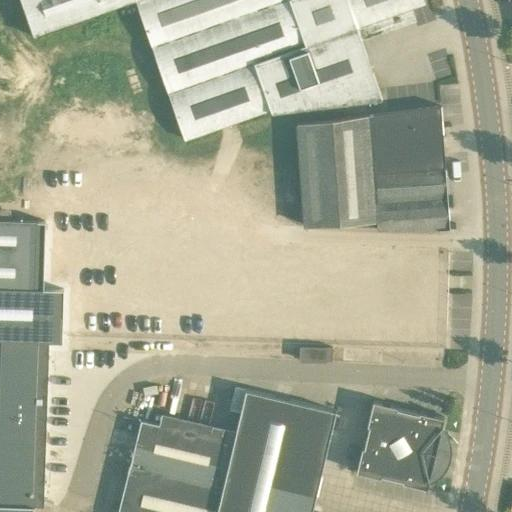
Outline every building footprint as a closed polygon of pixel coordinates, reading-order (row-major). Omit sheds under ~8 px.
[(20,0),(33,35),(132,0),(135,0),(184,139),(271,108),(272,111),(381,98),(360,37),(415,18),(411,7),(425,2),(424,0),(20,0)] [(421,22),(436,18),(433,3),(418,7),(421,22)] [(441,105),(296,124),(303,224),(377,219),(377,229),(426,231),(449,229),(441,105)] [(0,335),(49,338),(49,341),(61,342),(63,289),(43,288),(45,221),(0,219),(0,335)] [(0,511),(31,511),(34,504),(44,505),(49,338),(0,335),(0,511)] [(299,346),(299,359),(331,360),(331,346),(299,346)] [(222,487),(216,511),(311,511),(336,410),(246,388),(233,441),(144,420),(133,465),(222,487)] [(441,430),(444,417),(373,400),(356,471),(427,487),(430,474),(436,470),(446,454),(444,436),(441,430)] [(121,511),(216,511),(222,487),(133,465),(121,511)]
